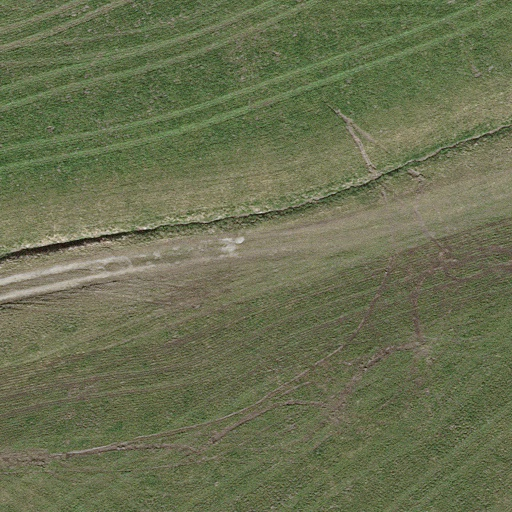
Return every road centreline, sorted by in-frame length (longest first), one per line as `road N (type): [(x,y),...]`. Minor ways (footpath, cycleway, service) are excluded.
road 1 (track): [(0,299),(316,231),(511,168)]
road 2 (motorway): [(0,318),(511,422)]
road 3 (motorway): [(511,77),(131,0)]
